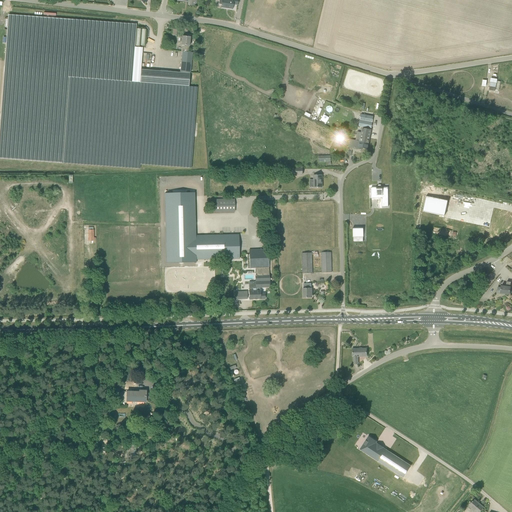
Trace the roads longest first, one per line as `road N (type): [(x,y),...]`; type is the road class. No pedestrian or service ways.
road 1 (primary): [(0,329),(342,319)]
road 2 (unclassified): [(342,319),(340,187),(348,171),(375,154),(393,76)]
road 3 (unclassified): [(393,76),(236,27),(161,15)]
road 4 (unclassified): [(334,390),(504,511)]
road 5 (unclassified): [(223,511),(275,433),(334,390)]
road 6 (unknown): [(247,473),(220,438),(143,382)]
road 7 (unclassified): [(26,0),(161,15)]
road 8 (unclassified): [(511,114),(393,76)]
road 9 (unclassified): [(393,76),(511,57)]
